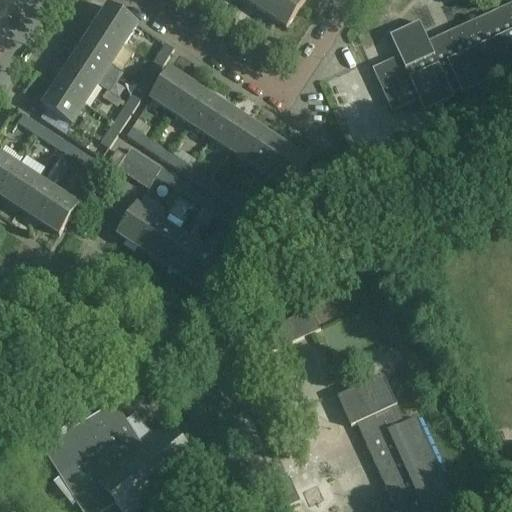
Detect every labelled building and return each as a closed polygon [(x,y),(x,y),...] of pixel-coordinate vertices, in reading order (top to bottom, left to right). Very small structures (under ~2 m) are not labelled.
[(247,0),(245,4),(265,17),(275,0),(247,0)] [(304,1),(303,0),(275,0),(265,17),(285,30),(304,1)] [(511,4),(435,40),(459,92),(462,97),(490,84),(488,79),(511,67),(511,4)] [(94,29),(124,48),(137,28),(107,9),(94,29)] [(451,95),(459,92),(435,40),(427,44),(418,24),(389,38),(398,58),(371,71),(391,114),(418,101),(424,114),(454,100),(451,95)] [(124,48),(94,29),(81,49),(111,68),(124,48)] [(151,67),(161,73),(174,52),(165,46),(151,67)] [(81,49),(69,69),(98,88),(111,68),(81,49)] [(161,73),(151,67),(138,86),(148,92),(161,73)] [(56,89),(85,108),(98,88),(69,69),(56,89)] [(171,117),(190,87),(170,74),(150,103),(171,117)] [(125,106),(135,112),(148,92),(138,86),(125,106)] [(210,100),(190,87),(171,117),(190,129),(210,100)] [(85,108),(56,89),(43,110),(72,128),(85,108)] [(210,100),(190,129),(210,142),(229,113),(210,100)] [(135,112),(125,106),(112,126),(122,132),(135,112)] [(347,149),(354,145),(339,111),(332,115),(347,149)] [(249,125),(229,113),(210,142),(230,155),(249,125)] [(17,126),(37,139),(43,130),(23,117),(17,126)] [(249,125),(230,155),(249,168),(269,138),(249,125)] [(122,132),(112,126),(100,146),(109,152),(122,132)] [(63,142),(43,130),(37,139),(56,152),(63,142)] [(147,152),(153,144),(132,130),(126,138),(147,152)] [(289,151),(269,138),(249,168),(269,181),(289,151)] [(56,152),(76,165),(82,155),(63,142),(56,152)] [(172,157),(153,144),(147,152),(167,165),(172,157)] [(173,157),(172,157),(167,165),(186,178),(192,170),(196,163),(178,150),(173,157)] [(289,151),(269,181),(289,194),(309,164),(289,151)] [(130,152),(126,159),(117,172),(127,179),(141,159),(130,152)] [(117,172),(126,159),(116,153),(107,166),(117,172)] [(103,169),(82,155),(76,165),(97,179),(103,169)] [(0,195),(17,169),(0,157),(0,195)] [(137,185),(150,165),(141,159),(127,179),(137,185)] [(150,165),(137,185),(148,192),(155,180),(161,172),(150,165)] [(0,195),(0,199),(18,211),(37,182),(17,169),(0,195)] [(212,183),(192,170),(186,178),(206,191),(212,183)] [(161,171),(161,172),(155,180),(175,193),(181,184),(161,171)] [(18,211),(37,224),(57,195),(37,182),(18,211)] [(226,204),(231,196),(212,183),(206,191),(226,204)] [(181,184),(175,193),(195,207),(201,197),(181,184)] [(57,195),(37,224),(58,238),(77,208),(57,195)] [(251,208),(231,196),(226,204),(245,217),(251,208)] [(201,197),(195,207),(215,220),(221,210),(201,197)] [(271,222),(251,208),(245,217),(265,230),(271,222)] [(137,251),(156,223),(136,209),(117,238),(137,251)] [(221,210),(215,220),(235,233),(241,223),(221,210)] [(137,251),(157,264),(176,236),(156,223),(137,251)] [(241,223),(235,233),(255,246),(261,236),(241,223)] [(196,249),(176,236),(157,264),(177,277),(196,249)] [(177,277),(197,290),(216,262),(196,249),(177,277)] [(216,262),(197,290),(217,304),(236,275),(216,262)] [(267,313),(268,349),(305,348),(304,312),(267,313)] [(365,444),(395,510),(391,511),(387,511),(387,510),(382,511),(308,511),(307,509),(300,511),(447,511),(457,507),(417,421),(398,429),(390,412),(397,408),(384,378),(338,399),(351,429),(362,424),(364,430),(359,432),(363,439),(367,437),(370,442),(365,444)] [(137,511),(196,465),(168,430),(142,451),(113,409),(44,450),(80,511),(101,511),(115,504),(120,511),(137,511)] [(273,511),(279,511),(300,503),(288,479),(264,491),(273,511)]
